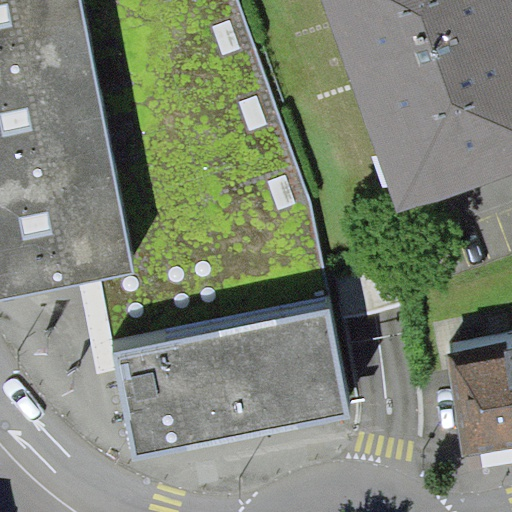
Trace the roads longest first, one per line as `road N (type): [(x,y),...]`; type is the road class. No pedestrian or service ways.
road 1 (tertiary): [(96,511),(0,433)]
road 2 (tertiary): [(393,511),(342,494),(309,497),(278,511)]
